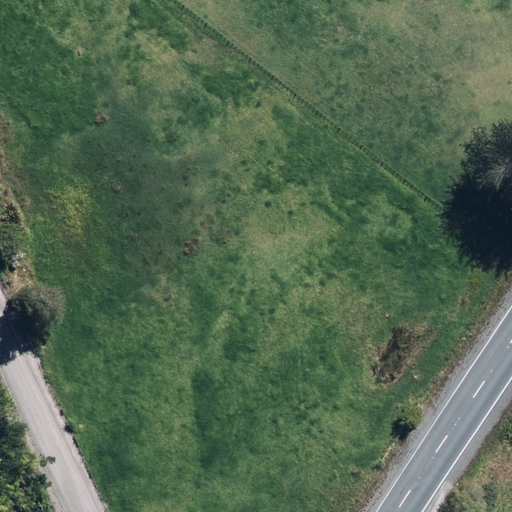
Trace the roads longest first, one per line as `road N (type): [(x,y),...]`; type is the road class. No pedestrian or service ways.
road 1 (secondary): [(397,511),(511,342)]
road 2 (unclassified): [(83,511),(0,330)]
